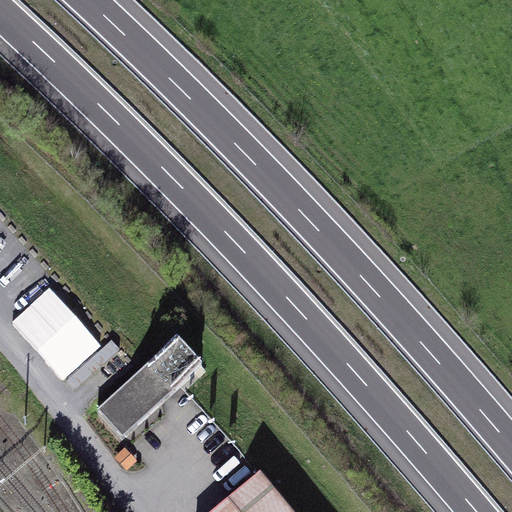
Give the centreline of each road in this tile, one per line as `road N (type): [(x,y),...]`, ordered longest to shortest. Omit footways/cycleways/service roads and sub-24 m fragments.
road 1 (motorway): [(0,19),(269,286),(468,511)]
road 2 (motorway): [(511,447),(253,161),(87,0)]
